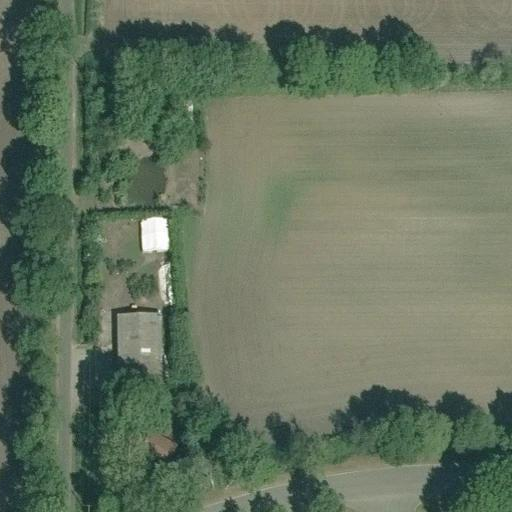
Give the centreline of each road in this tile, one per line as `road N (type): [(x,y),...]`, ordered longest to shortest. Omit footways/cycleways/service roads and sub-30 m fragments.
road 1 (unclassified): [(50,0),(49,511)]
road 2 (unclassified): [(511,479),(344,484),(231,511)]
